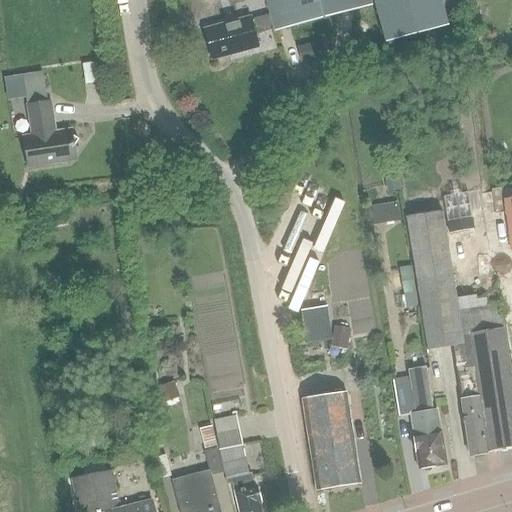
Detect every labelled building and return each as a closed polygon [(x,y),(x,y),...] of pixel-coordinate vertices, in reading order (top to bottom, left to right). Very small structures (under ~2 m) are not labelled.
[(266,0),(271,16),(252,21),(251,18),(205,30),(213,62),(259,49),(256,36),(275,30),(275,32),(372,6),(370,0),(266,0)] [(376,0),(388,42),(450,25),(443,0),(376,0)] [(23,138),(28,169),(63,164),(79,141),(65,132),(56,133),(51,103),(28,106),(32,137),(23,138)] [(395,171),(383,173),(387,193),(400,191),(395,171)] [(335,193),(337,187),(326,182),(303,232),(328,243),(348,198),(335,193)] [(469,195),(443,199),(449,236),(474,232),(469,195)] [(511,199),(503,201),(510,254),(511,253),(511,199)] [(371,226),(401,222),(399,204),(383,206),(369,208),(371,226)] [(443,212),(406,218),(420,298),(456,292),(443,212)] [(411,267),(400,269),(407,308),(418,306),(411,267)] [(304,345),(329,341),(327,329),(330,329),(327,308),(300,312),(304,332),(301,332),(304,345)] [(334,327),(331,342),(348,345),(351,331),(334,327)] [(511,382),(504,330),(476,334),(496,453),(511,450),(511,382)] [(464,336),(453,338),(454,347),(470,457),(473,457),(488,454),(496,453),(476,334),(464,336)] [(408,371),(410,379),(393,382),(399,418),(411,416),(415,437),(414,437),(419,471),(447,466),(441,433),(437,411),(434,412),(427,368),(408,371)] [(174,382),(159,388),(165,404),(181,398),(174,382)] [(317,491),(361,485),(347,394),(303,401),(317,491)] [(240,430),(217,435),(220,451),(243,446),(242,441),(241,433),(240,430)] [(210,471),(172,481),(180,511),(221,511),(212,477),(224,474),(217,449),(205,452),(210,471)] [(246,460),(223,465),(227,481),(228,485),(232,484),(238,511),(267,511),(264,497),(261,498),(259,486),(254,487),(251,474),(250,475),(246,460)] [(154,511),(152,502),(120,510),(112,471),(72,480),(79,511),(154,511)]
